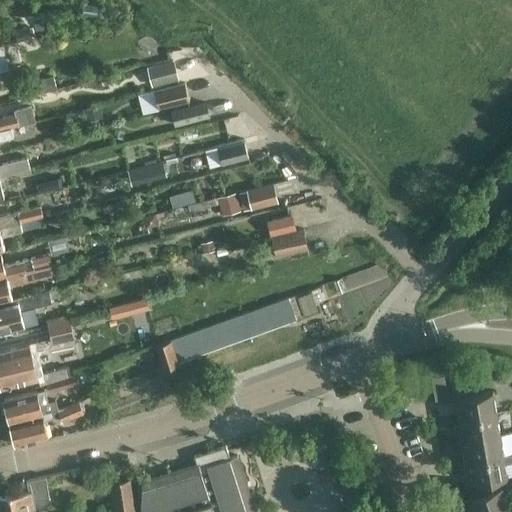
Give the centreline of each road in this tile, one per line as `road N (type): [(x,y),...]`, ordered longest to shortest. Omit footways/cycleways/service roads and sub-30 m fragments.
road 1 (residential): [(0,465),(144,432),(358,356)]
road 2 (residential): [(393,343),(393,319),(419,279),(511,172)]
road 3 (residential): [(412,511),(358,356)]
road 4 (residential): [(393,343),(511,328)]
